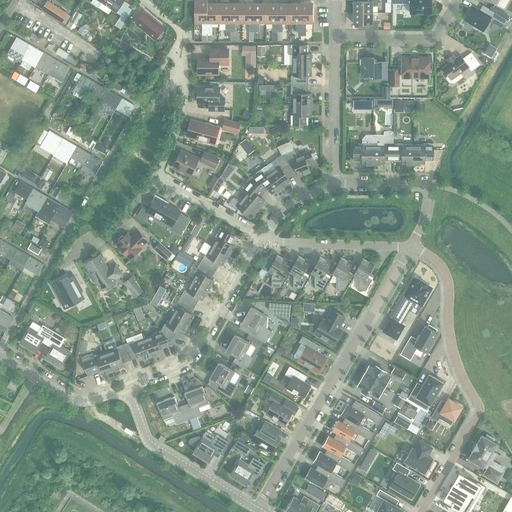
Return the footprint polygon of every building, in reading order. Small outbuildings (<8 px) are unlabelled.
[(42,9),(62,22),(67,14),(47,0),(42,9)] [(127,7),(129,4),(123,0),(92,0),(91,2),(98,7),(102,2),(121,16),(118,20),(123,24),(132,10),(127,7)] [(206,35),(207,1),(194,0),(194,23),(202,23),(202,35),(206,35)] [(353,12),(372,13),(372,6),(378,6),(377,0),(364,0),(364,1),(353,1),(353,12)] [(404,0),(404,3),(410,3),(410,13),(431,13),(431,0),(404,0)] [(218,23),(218,4),(207,4),(207,1),(206,35),(212,35),(212,23),(218,23)] [(230,32),(230,4),(218,4),(218,23),(225,23),(225,32),(230,32)] [(242,23),(242,4),(230,4),(230,32),(235,32),(235,23),(242,23)] [(253,32),(253,4),(242,4),(242,23),(248,23),(248,32),(253,32)] [(265,24),(265,4),(253,4),(253,32),(259,32),(259,23),(265,24)] [(277,32),(277,4),(265,4),(265,24),(272,24),(272,32),(277,32)] [(289,24),(289,4),(277,4),(277,32),(282,32),(282,24),(289,24)] [(300,32),(300,4),(289,4),(289,24),(295,24),(295,32),(300,32)] [(300,4),(300,32),(300,36),(306,36),(306,24),(312,23),(313,4),(300,4)] [(484,30),(487,32),(495,20),(504,25),(508,18),(489,7),(487,11),(473,4),(464,20),(483,31),(484,30)] [(135,23),(155,40),(165,28),(145,11),(135,23)] [(378,13),(372,13),(353,12),(353,24),(364,24),(364,30),(378,30),(378,13)] [(449,31),(447,36),(456,39),(458,35),(449,31)] [(17,38),(7,54),(20,62),(22,60),(25,55),(30,46),(17,38)] [(494,53),(500,42),(492,38),(486,48),(494,53)] [(292,65),(311,65),(311,54),(308,54),(308,45),(288,45),(288,54),(292,54),(292,65)] [(25,55),(22,60),(35,67),(38,62),(43,53),(30,46),(25,55)] [(198,58),(198,74),(218,74),(218,63),(228,63),(228,49),(210,49),(210,58),(198,58)] [(62,50),(59,55),(65,59),(68,54),(62,50)] [(474,68),(479,65),(471,52),(466,56),(466,57),(463,59),(460,55),(456,58),(453,54),(446,59),(449,63),(442,68),(448,76),(446,77),(449,82),(453,83),(462,76),(459,73),(468,67),(469,68),(472,65),(474,68)] [(38,62),(35,67),(48,74),(51,70),(56,61),(43,53),(38,62)] [(373,78),(386,78),(386,62),(374,62),(374,58),(360,58),(360,66),(361,66),(361,76),(373,76),(373,78)] [(407,77),(435,77),(435,58),(408,58),(407,77)] [(51,70),(48,74),(62,82),(70,69),(56,61),(51,70)] [(291,85),(308,85),(308,76),(311,76),(311,65),(292,65),(292,75),(291,75),(291,85)] [(76,85),(73,90),(86,98),(89,92),(95,83),(81,75),(76,85)] [(115,82),(112,86),(119,90),(122,86),(115,82)] [(95,83),(89,92),(102,100),(108,91),(95,83)] [(308,94),(308,85),(291,85),(291,94),(292,94),(292,105),(311,105),(311,94),(308,94)] [(209,110),(224,111),(224,98),(219,98),(219,87),(197,87),(197,91),(194,93),(194,97),(197,99),(197,103),(209,103),(209,110)] [(102,100),(98,108),(112,115),(116,108),(121,98),(108,91),(102,100)] [(394,104),(410,105),(411,92),(394,92),(394,104)] [(387,117),(387,93),(363,93),(363,103),(356,103),(356,111),(365,111),(365,117),(387,117)] [(121,98),(116,108),(129,116),(134,106),(121,98)] [(311,116),(311,105),(292,105),(292,115),(291,115),(291,125),(308,125),(308,116),(311,116)] [(186,136),(214,144),(219,127),(190,119),(186,136)] [(222,129),(237,133),(240,123),(224,119),(222,129)] [(67,130),(66,133),(74,138),(76,135),(81,137),(83,134),(78,131),(70,127),(68,130),(67,130)] [(274,139),(280,136),(276,127),(270,130),(274,139)] [(255,140),(259,133),(250,128),(246,135),(255,140)] [(49,131),(40,147),(53,155),(57,149),(62,139),(49,131)] [(393,161),(393,143),(393,131),(384,131),(384,135),(373,135),(373,164),(380,164),(384,164),(384,161),(393,161)] [(366,164),(373,164),(373,135),(366,135),(363,139),(363,143),(353,143),(353,160),(362,160),(362,164),(367,164),(366,164)] [(57,149),(53,155),(67,161),(76,146),(62,139),(57,149)] [(19,152),(24,155),(31,144),(25,141),(24,142),(24,143),(19,152)] [(281,155),(287,166),(294,163),(298,175),(299,175),(299,177),(304,175),(304,174),(311,171),(310,171),(307,164),(314,161),(310,151),(296,156),(290,141),(277,147),(281,155)] [(107,150),(96,143),(92,149),(91,151),(96,153),(98,150),(104,154),(107,150)] [(407,164),(413,164),(413,145),(403,145),(403,143),(393,143),(393,161),(402,161),(402,164),(407,164)] [(413,145),(413,164),(420,164),(424,164),(424,161),(433,161),(433,143),(424,143),(424,145),(413,145)] [(76,146),(67,161),(80,169),(84,164),(89,154),(76,146)] [(28,158),(33,160),(36,154),(32,151),(28,158)] [(173,167),(191,175),(198,159),(181,151),(173,167)] [(200,161),(215,167),(218,159),(204,152),(200,161)] [(84,164),(80,169),(94,177),(97,171),(102,162),(89,154),(84,164)] [(282,169),(287,166),(281,155),(266,166),(281,188),(287,184),(286,183),(290,181),(282,169)] [(261,169),(250,177),(258,186),(264,182),(272,194),(276,191),(281,188),(270,172),(266,166),(261,169)] [(42,177),(47,180),(52,172),(47,168),(42,177)] [(212,189),(219,177),(218,177),(218,178),(213,175),(207,185),(212,188),(212,189)] [(36,183),(40,186),(44,179),(40,177),(36,183)] [(219,177),(212,189),(217,192),(224,180),(219,177)] [(250,177),(241,187),(247,192),(243,196),(258,209),(262,204),(264,200),(254,191),(258,186),(250,177)] [(28,199),(33,190),(20,182),(14,191),(28,199)] [(61,189),(66,191),(70,185),(65,182),(61,189)] [(38,212),(46,197),(33,190),(28,199),(25,204),(38,212)] [(66,194),(63,200),(72,205),(75,199),(66,194)] [(254,214),(258,209),(243,196),(239,201),(233,197),(227,204),(237,209),(238,207),(250,217),(253,214),(254,214)] [(52,219),(60,205),(46,197),(38,212),(52,219)] [(147,212),(172,227),(180,212),(162,200),(161,199),(157,197),(154,198),(152,201),(152,203),(147,212)] [(60,205),(52,219),(65,227),(73,213),(60,205)] [(271,219),(282,210),(278,205),(267,213),(271,219)] [(2,224),(10,228),(13,222),(5,218),(2,224)] [(23,226),(15,222),(11,229),(19,233),(23,226)] [(211,246),(228,256),(232,250),(231,250),(233,246),(231,244),(235,236),(220,228),(215,236),(217,237),(211,246)] [(10,229),(6,236),(10,239),(12,235),(18,238),(20,235),(10,229)] [(140,247),(147,240),(138,231),(131,238),(127,234),(124,236),(123,235),(121,236),(119,238),(118,240),(119,241),(116,244),(121,249),(125,254),(126,254),(130,259),(141,249),(140,247)] [(30,240),(36,243),(39,238),(32,234),(30,240)] [(3,242),(0,247),(0,252),(11,259),(16,249),(3,242)] [(154,248),(166,259),(171,253),(159,243),(154,248)] [(170,251),(175,255),(179,250),(174,246),(170,251)] [(225,261),(228,256),(211,246),(206,255),(205,254),(200,262),(215,271),(220,263),(222,265),(225,261)] [(182,248),(173,258),(183,268),(192,258),(182,248)] [(11,259),(8,263),(22,271),(24,266),(30,257),(16,249),(11,259)] [(283,257),(283,258),(276,254),(276,255),(277,256),(268,271),(272,274),(271,287),(280,287),(286,276),(281,273),(287,262),(288,260),(283,257)] [(116,263),(108,268),(99,255),(85,264),(90,273),(88,274),(93,281),(95,280),(100,289),(104,287),(106,290),(113,286),(111,282),(115,280),(115,279),(123,274),(116,263)] [(304,258),(304,259),(298,255),(297,256),(298,256),(289,272),(293,275),(293,288),(301,288),(307,277),(302,274),(309,262),(309,261),(304,258)] [(326,259),(325,260),(319,256),(319,257),(320,257),(311,273),(315,276),(314,289),(322,289),(329,278),(324,275),(330,263),(331,262),(326,259)] [(30,257),(24,266),(38,274),(43,264),(30,257)] [(347,260),(347,261),(341,257),(340,258),(341,258),(332,274),(336,277),(336,289),(344,290),(350,279),(345,276),(352,264),(352,263),(347,260)] [(369,261),(368,262),(362,258),(362,259),(363,259),(354,275),(358,277),(357,290),(365,291),(372,279),(367,276),(373,265),(374,264),(369,261)] [(211,279),(215,271),(200,262),(195,271),(197,271),(191,280),(208,290),(212,285),(211,284),(213,280),(211,279)] [(80,291),(82,290),(74,275),(67,278),(66,277),(52,285),(62,305),(73,299),(75,303),(84,298),(80,291)] [(124,282),(135,296),(142,291),(131,277),(124,282)] [(391,319),(383,331),(396,339),(404,326),(401,324),(412,305),(419,309),(431,288),(426,285),(427,283),(420,280),(420,281),(414,278),(404,295),(405,296),(391,319)] [(205,296),(208,290),(191,280),(186,290),(185,289),(180,297),(195,306),(199,298),(202,300),(204,296),(205,296)] [(154,297),(151,302),(157,305),(160,300),(154,297)] [(190,313),(195,306),(180,297),(175,305),(177,306),(171,315),(188,325),(191,319),(193,315),(190,313)] [(6,298),(2,305),(3,305),(9,309),(13,302),(6,298)] [(268,310),(289,322),(291,304),(269,303),(268,310)] [(249,334),(265,343),(272,332),(267,329),(267,317),(266,316),(251,307),(242,323),(252,329),(249,334)] [(0,309),(0,328),(5,331),(13,317),(0,309)] [(339,323),(340,324),(344,317),(332,310),(325,321),(322,319),(314,333),(333,344),(341,330),(337,328),(339,323)] [(185,330),(188,325),(171,315),(166,324),(165,323),(161,330),(172,344),(179,332),(182,334),(184,330),(185,330)] [(46,344),(54,331),(43,324),(38,332),(29,327),(20,342),(35,351),(41,341),(46,344)] [(436,330),(429,326),(428,327),(425,325),(417,340),(411,336),(401,354),(410,359),(417,347),(427,353),(438,333),(435,331),(436,330)] [(160,349),(172,344),(161,330),(153,333),(154,334),(144,338),(151,356),(157,354),(156,354),(161,352),(160,349)] [(54,331),(46,344),(51,347),(45,357),(61,367),(70,351),(61,346),(65,338),(54,331)] [(233,361),(246,369),(253,357),(245,353),(250,344),(235,335),(226,351),(236,356),(233,361)] [(299,342),(306,346),(298,361),(318,372),(327,358),(319,353),(318,354),(315,352),(315,351),(310,348),(311,348),(310,347),(312,343),(313,343),(314,343),(302,336),(299,342)] [(144,359),(151,356),(144,338),(134,342),(133,340),(124,344),(130,360),(139,357),(140,360),(144,358),(144,359)] [(122,363),(130,360),(124,344),(116,347),(116,348),(106,352),(113,370),(119,368),(119,367),(123,366),(122,363)] [(107,372),(113,370),(106,352),(96,356),(96,354),(81,359),(87,376),(101,370),(102,373),(107,372)] [(217,389),(230,397),(237,385),(229,380),(234,371),(219,362),(209,378),(220,384),(217,389)] [(295,393),(303,398),(310,385),(300,380),(303,374),(289,366),(285,374),(291,378),(286,387),(288,389),(287,390),(294,394),(295,393)] [(386,372),(376,366),(374,369),(369,366),(364,375),(365,375),(364,376),(383,387),(383,386),(384,386),(389,378),(384,375),(386,372)] [(356,367),(350,378),(357,381),(362,370),(356,367)] [(405,373),(394,367),(391,372),(402,378),(405,373)] [(175,370),(177,379),(184,378),(182,369),(175,370)] [(408,399),(414,402),(417,397),(430,405),(443,382),(429,374),(421,388),(416,385),(408,399)] [(383,387),(364,376),(363,376),(358,385),(363,388),(362,391),(371,396),(373,393),(378,396),(383,388),(383,387)] [(248,385),(244,392),(250,395),(254,388),(248,385)] [(183,405),(189,419),(193,429),(201,426),(197,416),(201,415),(198,406),(208,402),(202,386),(185,392),(189,403),(183,405)] [(288,414),(290,412),(294,414),(298,407),(286,400),(284,402),(280,400),(281,397),(272,392),(268,399),(273,402),(266,414),(283,424),(282,425),(282,426),(285,422),(285,421),(286,420),(287,420),(290,415),(288,414)] [(189,419),(183,405),(178,407),(174,396),(157,402),(163,419),(173,415),(176,424),(189,419)] [(249,411),(254,404),(248,400),(244,408),(249,411)] [(441,400),(431,417),(437,421),(439,418),(450,425),(461,407),(449,400),(447,403),(441,400)] [(347,404),(341,415),(345,418),(346,417),(359,425),(359,424),(364,416),(378,424),(382,417),(355,401),(351,407),(347,404)] [(385,408),(374,401),(371,407),(382,413),(385,408)] [(338,420),(332,431),(336,433),(349,440),(350,440),(355,431),(369,439),(373,432),(359,424),(359,425),(346,417),(345,418),(342,423),(338,420)] [(275,439),(281,429),(265,420),(261,427),(259,426),(251,440),(272,452),(278,441),(275,439)] [(389,440),(396,428),(386,422),(379,435),(389,440)] [(219,429),(227,434),(230,428),(223,424),(219,429)] [(329,436),(322,446),(327,449),(340,456),(341,456),(346,447),(359,455),(364,448),(350,440),(349,440),(336,433),(333,438),(329,436)] [(215,451),(220,455),(228,442),(216,434),(211,442),(202,437),(193,452),(209,461),(215,451)] [(493,441),(494,439),(487,435),(485,437),(482,435),(477,442),(476,442),(472,450),(473,450),(468,458),(483,467),(484,466),(487,468),(483,475),(497,483),(503,473),(489,466),(496,454),(492,451),(497,443),(493,441)] [(411,447),(403,461),(425,474),(433,460),(427,456),(432,448),(419,441),(415,449),(411,447)] [(320,452),(313,462),(318,465),(331,472),(332,471),(337,463),(350,471),(354,464),(341,456),(340,456),(327,449),(324,454),(320,452)] [(251,474),(257,477),(264,464),(253,457),(248,465),(239,459),(230,474),(245,484),(251,474)] [(409,470),(396,463),(393,469),(398,472),(390,486),(411,498),(419,483),(406,476),(409,470)] [(310,467),(304,477),(322,488),(327,479),(341,487),(345,480),(332,471),(331,472),(318,465),(315,470),(310,467)] [(475,484),(476,482),(459,472),(445,496),(454,501),(451,506),(459,511),(461,509),(465,511),(468,511),(482,489),(475,484)] [(344,505),(349,497),(332,489),(328,497),(344,505)] [(384,499),(376,511),(402,511),(404,511),(390,503),(393,497),(379,489),(376,495),(384,499)] [(293,497),(285,511),(286,511),(315,511),(320,505),(311,500),(308,505),(293,497)]
